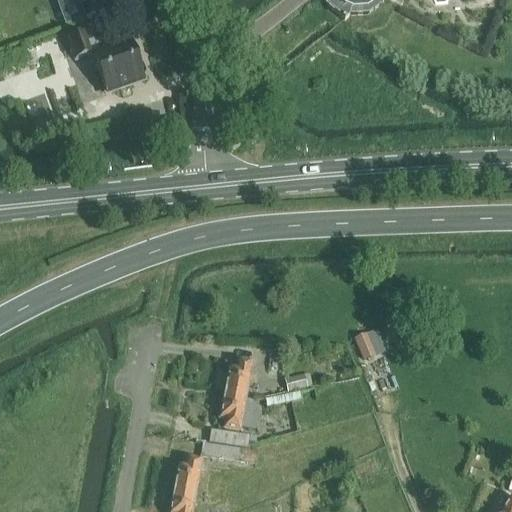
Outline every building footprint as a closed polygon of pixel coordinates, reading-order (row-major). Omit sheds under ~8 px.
[(56,0),(66,28),(85,21),(81,8),(82,8),(100,0),(56,0)] [(321,0),(336,15),(344,24),(348,20),(352,14),(352,18),(367,17),(380,9),(384,0),(321,0)] [(107,98),(144,85),(131,45),(109,52),(106,43),(93,47),(90,37),(70,44),(77,65),(93,59),(107,98)] [(242,133),(243,145),(251,144),(250,130),(242,130),(242,133)] [(366,336),(353,341),(363,364),(375,359),(386,355),(376,332),(366,336)] [(228,371),(224,396),(244,400),(250,365),(237,363),(235,372),(228,371)] [(309,376),(284,382),(287,395),(312,390),(309,376)] [(238,434),(238,430),(257,433),(260,412),(251,404),(243,403),(244,400),(224,396),(219,421),(226,422),(224,431),(238,434)] [(258,455),(257,455),(258,450),(248,449),(255,447),(256,440),(250,439),(250,440),(211,434),(209,447),(201,446),(199,459),(255,469),(258,455)] [(177,468),(172,494),(194,497),(198,472),(205,474),(206,468),(199,466),(199,463),(185,460),(183,469),(177,468)] [(191,511),(194,497),(172,494),(169,511),(191,511)]
